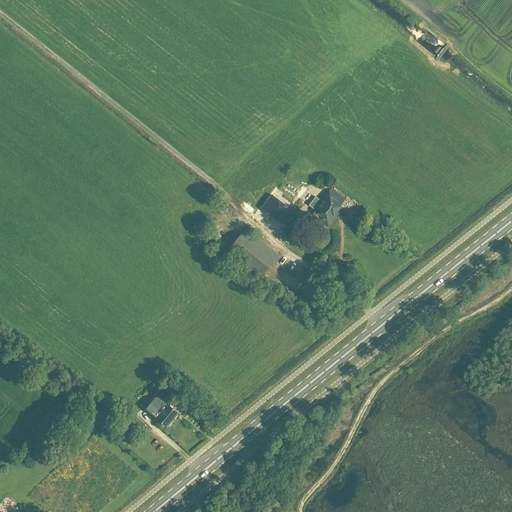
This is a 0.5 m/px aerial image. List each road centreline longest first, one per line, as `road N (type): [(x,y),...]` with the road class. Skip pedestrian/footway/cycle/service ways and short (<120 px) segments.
road 1 (track): [(377,329),(358,301),(283,251),(219,189),(0,15)]
road 2 (primary): [(156,511),(511,222)]
road 3 (track): [(353,0),(511,125)]
